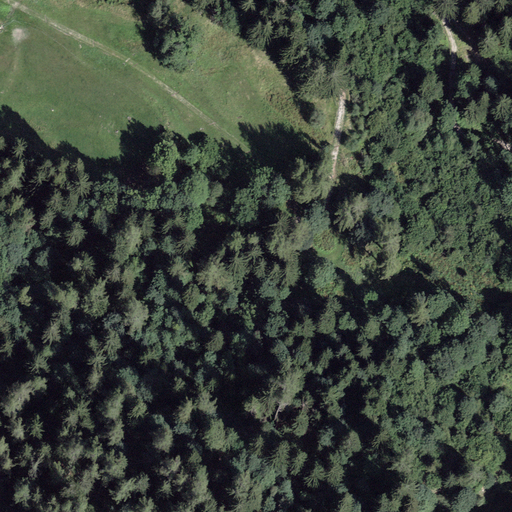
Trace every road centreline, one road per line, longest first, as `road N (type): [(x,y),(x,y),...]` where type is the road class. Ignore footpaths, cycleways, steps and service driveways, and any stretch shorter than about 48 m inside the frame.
road 1 (track): [(282,0),(311,60),(341,90),(326,204),(341,250),(332,262),(311,249),(271,171),(191,106),(136,65),(9,0)]
road 2 (track): [(455,131),(443,0)]
